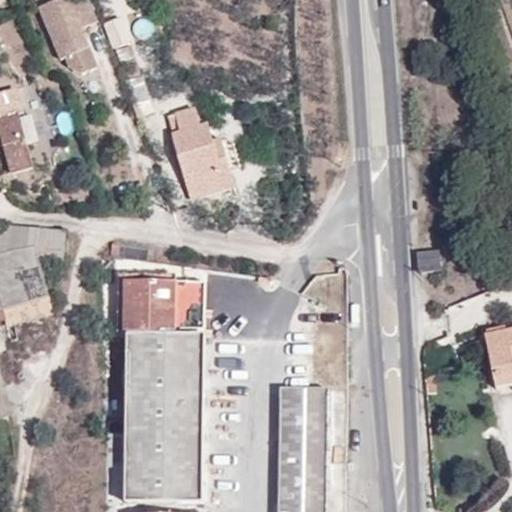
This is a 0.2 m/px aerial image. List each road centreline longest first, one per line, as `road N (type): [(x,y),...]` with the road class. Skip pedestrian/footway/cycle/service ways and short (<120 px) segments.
road 1 (residential): [(368,223),(336,228),(317,260),(0,214)]
road 2 (primary): [(368,223),(392,511)]
road 3 (primary): [(352,0),(368,223)]
road 4 (primary): [(411,511),(404,295)]
road 5 (primary): [(398,177),(382,0)]
